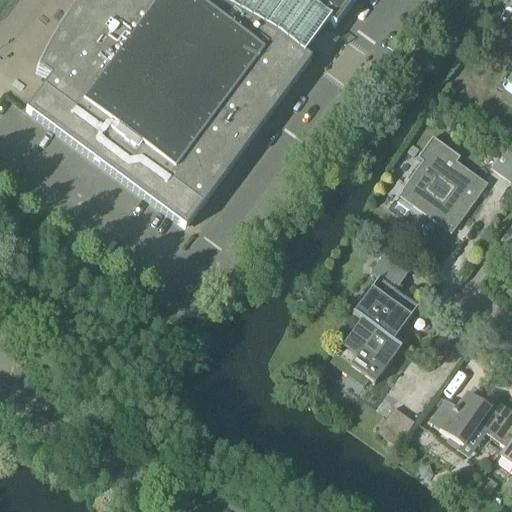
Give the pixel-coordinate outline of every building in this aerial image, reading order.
[(49,82),(28,110),(187,229),(200,211),(310,64),(303,60),(328,27),(334,31),(357,0),(82,0),(79,4),(55,38),(44,58),(37,73),(49,82)] [(511,21),(503,33),(511,39),(511,80),(510,84),(511,85),(511,21)] [(455,164),(459,159),(431,139),(415,161),(421,165),(398,197),(448,232),(457,219),(460,222),(486,186),(455,164)] [(511,157),(503,152),(489,172),(511,188),(511,157)] [(376,282),(352,316),(359,322),(360,322),(391,344),(391,343),(417,309),(395,293),(410,272),(385,254),(369,277),(376,282)] [(334,357),(328,365),(363,390),(368,382),(373,386),(400,349),(391,343),(391,344),(360,322),(359,322),(334,357)] [(445,404),(429,426),(461,449),(476,430),(502,449),(511,435),(511,416),(477,392),(472,399),(467,396),(455,412),(445,404)] [(412,426),(393,413),(376,436),(395,449),(412,426)] [(511,435),(502,449),(496,457),(511,468),(511,435)]
